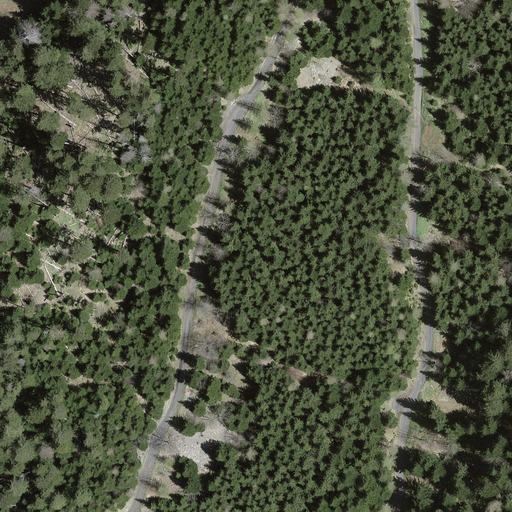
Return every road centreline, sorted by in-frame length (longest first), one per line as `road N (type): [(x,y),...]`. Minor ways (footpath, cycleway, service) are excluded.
road 1 (track): [(148,511),(162,454),(192,403),(193,305),(230,138),(294,45),(308,0)]
road 2 (track): [(398,511),(429,340),(415,224),(418,0)]
road 3 (track): [(484,511),(471,450),(456,456),(430,511)]
